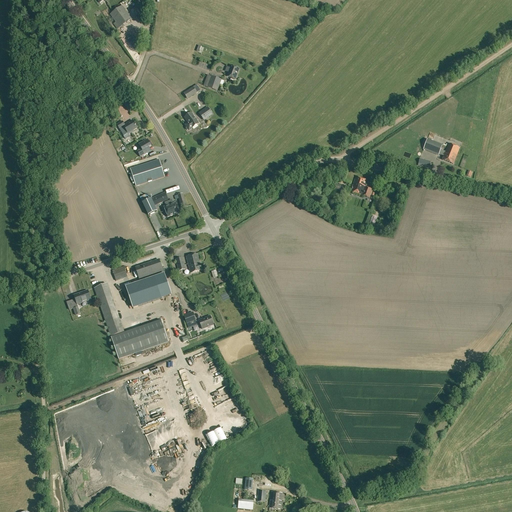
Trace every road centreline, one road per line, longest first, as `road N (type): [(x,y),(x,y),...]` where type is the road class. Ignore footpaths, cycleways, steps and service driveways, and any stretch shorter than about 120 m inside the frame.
road 1 (unclassified): [(511,196),(331,159),(212,226)]
road 2 (tertiary): [(357,511),(212,226)]
road 3 (tertiary): [(212,226),(137,92),(67,0)]
road 4 (unclassified): [(44,511),(33,287)]
road 5 (track): [(511,44),(338,159)]
road 6 (unclassified): [(33,287),(212,226)]
road 7 (unknown): [(184,360),(210,413),(199,428),(184,428),(176,416),(169,377),(177,362)]
road 8 (unknown): [(103,263),(128,310),(161,311),(184,360)]
